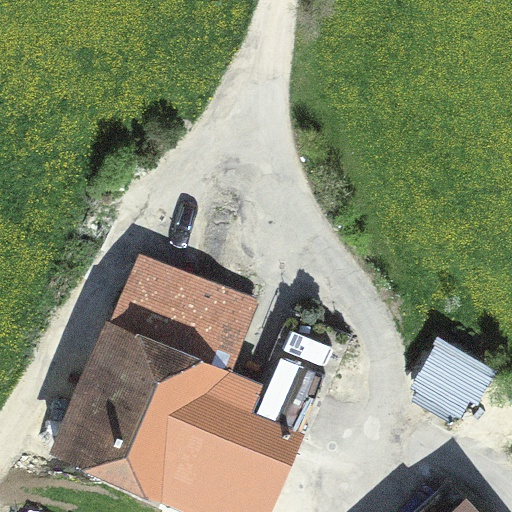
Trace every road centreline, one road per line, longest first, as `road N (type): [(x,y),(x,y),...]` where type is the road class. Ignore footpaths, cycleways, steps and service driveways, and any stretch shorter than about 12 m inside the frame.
road 1 (track): [(281,0),(265,81),(222,141),(158,190),(117,239),(0,487)]
road 2 (track): [(265,81),(272,154),(290,200),(392,366),(394,439)]
road 3 (track): [(349,511),(394,439),(511,510)]
